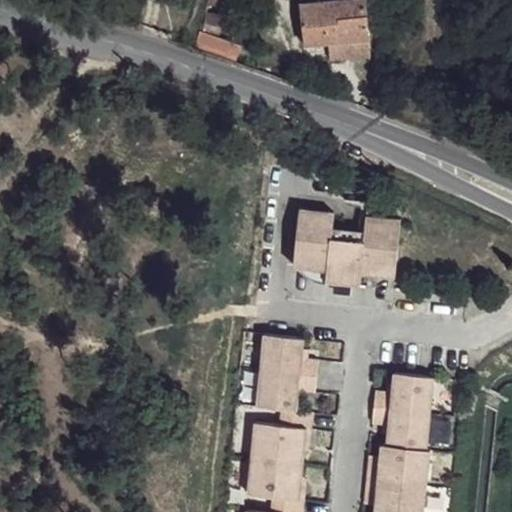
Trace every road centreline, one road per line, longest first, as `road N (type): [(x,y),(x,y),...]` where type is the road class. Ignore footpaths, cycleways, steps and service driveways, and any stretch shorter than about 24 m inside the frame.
road 1 (tertiary): [(0,11),(357,126)]
road 2 (residential): [(511,320),(475,334),(368,322),(355,511)]
road 3 (tertiary): [(357,126),(511,214)]
road 4 (tertiary): [(511,179),(357,126)]
